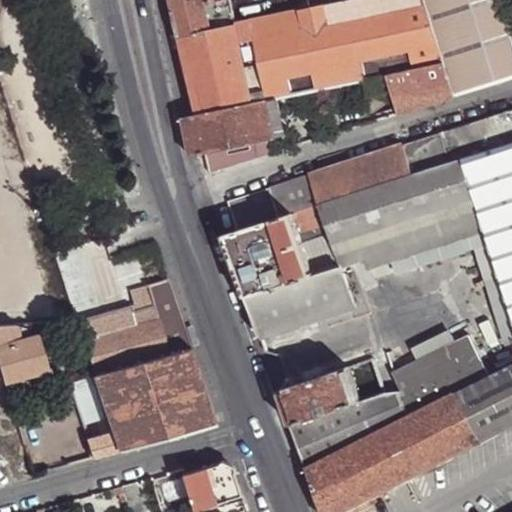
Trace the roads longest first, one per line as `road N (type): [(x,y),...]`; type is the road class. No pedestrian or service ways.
road 1 (tertiary): [(256,430),(177,200),(137,0)]
road 2 (residential): [(0,505),(256,430)]
